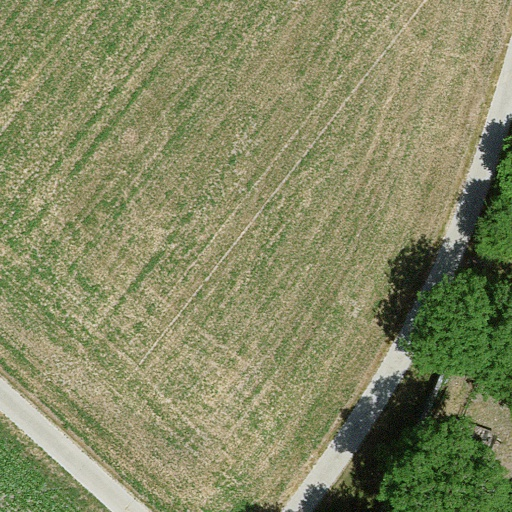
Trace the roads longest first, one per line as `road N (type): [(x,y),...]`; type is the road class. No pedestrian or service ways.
road 1 (track): [(511,72),(399,358),(295,511)]
road 2 (track): [(0,394),(127,511)]
